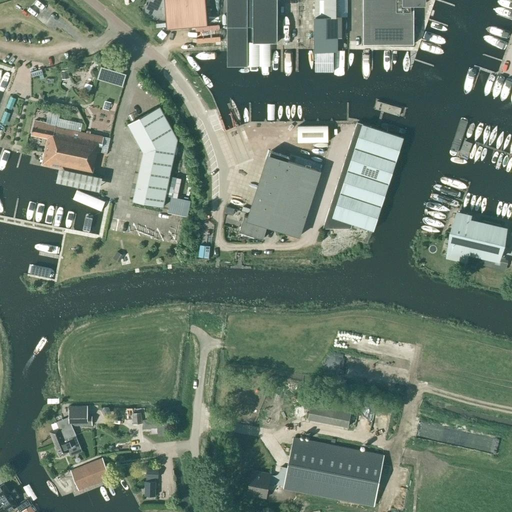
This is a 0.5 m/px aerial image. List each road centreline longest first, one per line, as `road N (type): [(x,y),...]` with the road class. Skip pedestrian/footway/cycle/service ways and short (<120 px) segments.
road 1 (unclassified): [(220,212),(216,159),(190,97),(164,63),(89,0)]
road 2 (unclassified): [(205,511),(192,446),(203,342),(192,329)]
road 3 (track): [(381,444),(397,447),(412,386),(511,409)]
